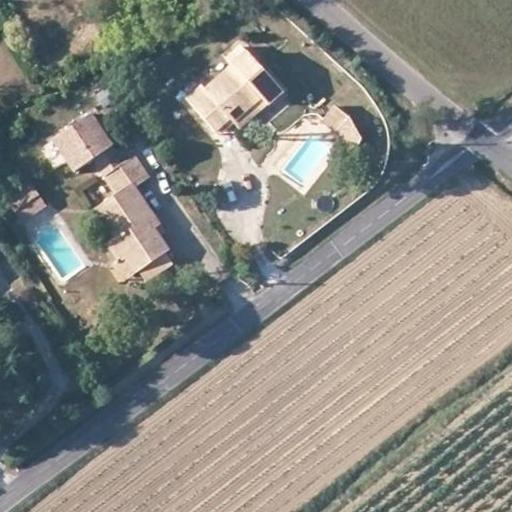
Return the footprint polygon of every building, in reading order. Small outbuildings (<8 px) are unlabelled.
[(262,100),(268,108),(281,96),(240,46),(223,60),(229,69),(204,90),(201,88),(187,99),(219,137),(232,125),(262,100)] [(238,133),(268,108),(262,100),(232,125),(238,133)] [(346,120),(333,109),(321,125),(335,136),(341,146),(334,154),(343,161),(351,151),(353,153),(360,143),(346,120)] [(75,173),(94,161),(113,149),(92,116),(55,141),(75,173)] [(124,165),(113,149),(94,161),(105,178),(124,165)] [(106,246),(117,263),(127,257),(138,274),(165,256),(167,254),(153,232),(157,229),(133,191),(150,180),(135,159),(124,165),(105,178),(116,197),(94,211),(113,241),(106,246)] [(7,205),(14,215),(38,200),(32,189),(7,205)] [(38,200),(14,215),(21,226),(45,210),(38,200)] [(165,256),(138,274),(146,285),(172,267),(165,256)] [(127,257),(117,263),(114,264),(125,282),(138,274),(127,257)]
